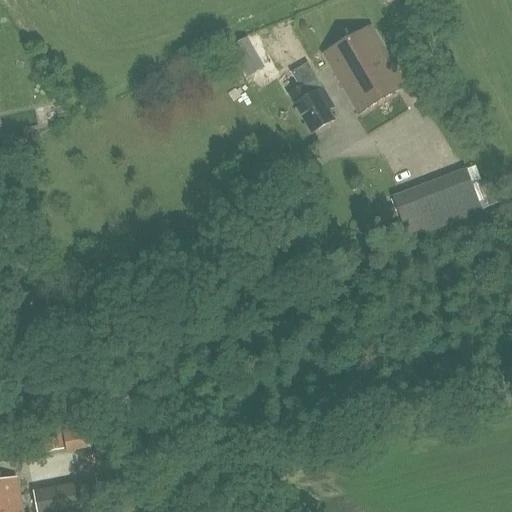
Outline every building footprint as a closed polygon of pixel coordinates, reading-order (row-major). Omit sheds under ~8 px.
[(325,54),(359,114),(405,87),(370,28),(325,54)] [(248,38),(230,48),(247,78),(265,68),(248,38)] [(289,95),(312,134),(335,121),(329,111),(334,108),(317,79),(316,79),(308,65),(292,74),(300,89),(289,95)] [(484,212),(469,173),(389,203),(404,242),(484,212)] [(58,427),(42,431),(46,453),(63,450),(58,427)] [(0,511),(22,511),(16,479),(0,482),(0,511)] [(102,511),(97,481),(33,493),(36,511),(102,511)]
